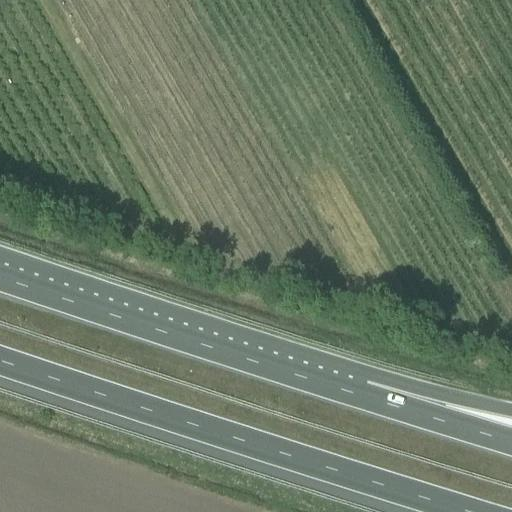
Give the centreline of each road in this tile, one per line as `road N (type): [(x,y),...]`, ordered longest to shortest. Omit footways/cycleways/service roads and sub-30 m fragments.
road 1 (motorway): [(0,356),(290,459),(468,511)]
road 2 (motorway): [(357,398),(0,278)]
road 3 (motorway): [(511,443),(357,398)]
road 4 (motorway): [(511,408),(357,398)]
